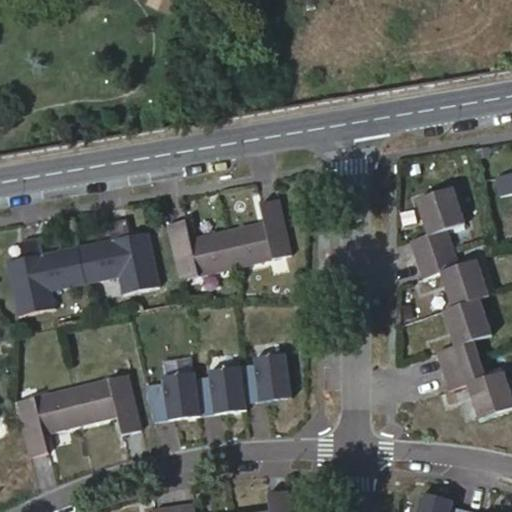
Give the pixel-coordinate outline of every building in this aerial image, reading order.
[(511,180),(500,182),(504,199),(511,197),(511,180)] [(412,246),(418,264),(455,252),(449,234),(465,228),(454,193),(419,204),(431,240),(412,246)] [(228,230),(237,266),(293,253),(280,199),(263,203),(267,221),(228,230)] [(92,301),(160,285),(147,231),(130,236),(126,219),(108,223),(111,241),(81,248),(92,301)] [(188,221),(170,224),(182,279),(237,266),(228,230),(191,238),(188,221)] [(21,317),(92,301),(81,248),(43,257),(39,239),(20,243),(25,262),(10,265),(21,317)] [(455,252),(418,264),(424,282),(442,276),(453,311),(472,305),(489,300),(478,265),(460,270),(455,252)] [(483,338),(472,305),(453,311),(435,317),(446,349),(426,355),(432,374),(469,363),(463,344),(483,338)] [(242,358),(249,401),(291,394),(284,352),(242,358)] [(474,379),(469,363),(432,374),(438,391),(458,385),(469,418),(504,406),(493,373),(474,379)] [(202,413),(246,408),(242,366),(197,371),(202,413)] [(196,369),(160,373),(161,383),(148,384),(152,419),(200,415),(196,369)] [(131,382),(74,394),(83,432),(124,423),(127,439),(143,436),(131,382)] [(74,394),(22,405),(34,460),(50,456),(47,440),(83,432),(74,394)] [(450,511),(455,498),(421,488),(413,511),(450,511)] [(270,511),(290,511),(289,493),(269,495),(270,511)]
